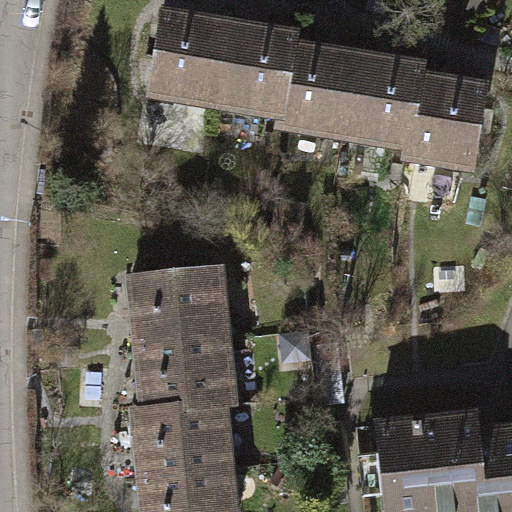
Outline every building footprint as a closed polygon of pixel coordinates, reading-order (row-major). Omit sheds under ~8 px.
[(143,90),(214,102),(228,25),(157,12),(143,90)] [(292,36),(228,25),(214,102),(278,113),(290,47),(292,36)] [(276,123),(340,134),(353,58),(290,47),(278,113),(276,123)] [(418,69),(353,58),(340,134),(404,145),(416,78),(418,69)] [(484,90),(416,78),(404,145),(403,154),(471,166),(484,90)] [(129,279),(136,345),(223,337),(216,270),(129,279)] [(229,404),(223,337),(136,345),(142,412),(217,405),(229,404)] [(133,413),(139,480),(224,472),(217,405),(142,412),(133,413)] [(511,511),(511,429),(475,432),(472,415),(377,424),(383,511),(511,511)] [(227,511),(224,472),(139,480),(142,511),(227,511)]
